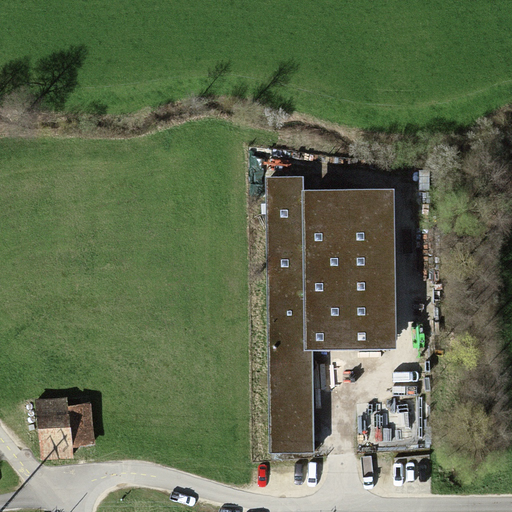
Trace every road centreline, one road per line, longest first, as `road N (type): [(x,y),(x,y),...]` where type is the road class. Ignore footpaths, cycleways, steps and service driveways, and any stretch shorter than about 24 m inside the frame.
road 1 (unclassified): [(71,511),(58,493),(128,471),(270,504),(511,504)]
road 2 (unknown): [(342,349),(352,505)]
